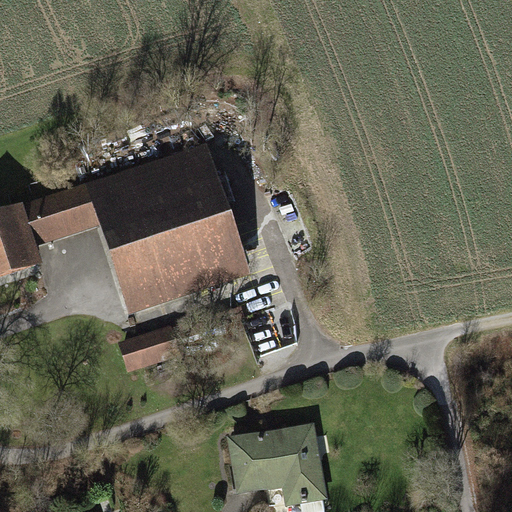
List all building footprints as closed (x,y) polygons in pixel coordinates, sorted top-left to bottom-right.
[(252,274),(213,148),(88,186),(101,229),(128,313),(252,274)] [(101,229),(88,186),(24,206),(37,248),(101,229)] [(37,248),(24,206),(0,212),(0,285),(45,272),(37,248)] [(189,327),(120,348),(129,377),(198,355),(189,327)] [(319,429),(230,445),(240,502),(287,493),(290,511),(303,511),(333,507),(319,429)]
